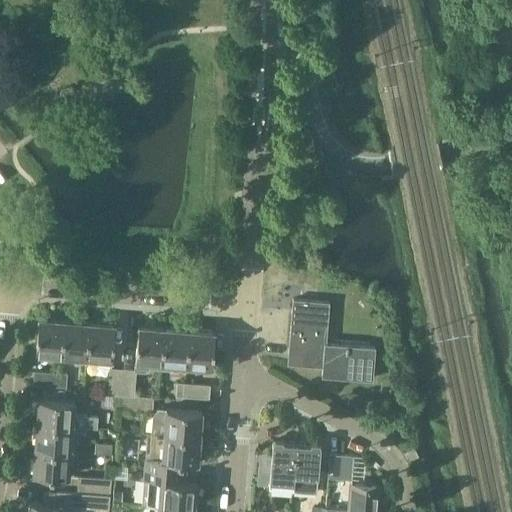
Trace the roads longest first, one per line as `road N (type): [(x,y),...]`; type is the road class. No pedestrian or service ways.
road 1 (residential): [(247,301),(264,0)]
road 2 (residential): [(9,284),(247,301)]
road 3 (residential): [(404,511),(391,460),(376,445),(267,384),(242,381)]
road 4 (residential): [(0,438),(9,284)]
road 5 (residential): [(232,511),(242,381)]
